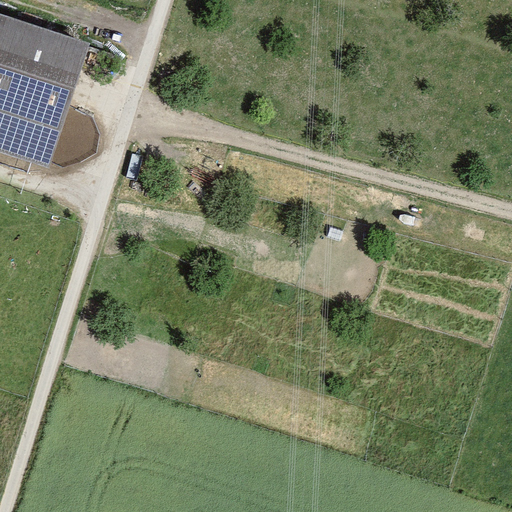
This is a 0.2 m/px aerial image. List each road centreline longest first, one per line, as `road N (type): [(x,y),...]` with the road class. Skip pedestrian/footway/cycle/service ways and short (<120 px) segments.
road 1 (track): [(7,511),(164,0)]
road 2 (track): [(511,200),(132,102)]
